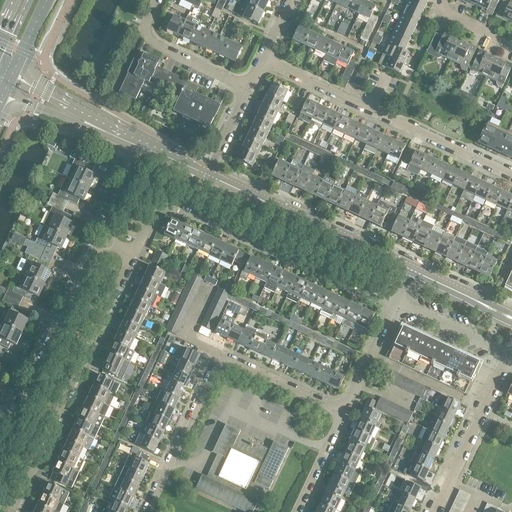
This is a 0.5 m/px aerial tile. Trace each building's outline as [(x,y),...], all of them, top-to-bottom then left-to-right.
[(202,3),(196,0),(193,6),(199,9),(202,3)] [(223,9),(226,3),(220,0),(217,6),(223,9)] [(244,0),(243,4),(249,7),(263,14),(269,3),(263,0),(244,0)] [(351,0),(338,0),(336,5),(347,10),(351,0)] [(358,15),(364,2),(359,0),(351,0),(347,10),(358,15)] [(422,14),(427,4),(417,0),(409,0),(406,7),(422,14)] [(479,0),(477,7),(486,11),(485,13),(492,17),(499,0),(479,0)] [(511,23),(511,1),(511,2),(511,0),(504,0),(495,18),(502,21),(503,19),(511,23)] [(375,8),(364,2),(358,15),(369,20),(360,40),(367,43),(378,19),(371,16),(375,8)] [(220,15),(223,9),(217,6),(214,11),(220,15)] [(258,25),(263,14),(249,7),(243,18),(258,25)] [(417,24),(422,14),(406,7),(401,16),(417,24)] [(218,20),(220,15),(214,11),(212,17),(218,20)] [(413,34),(417,24),(401,16),(397,26),(413,34)] [(169,17),(167,21),(168,23),(171,24),(167,31),(179,37),(185,22),(174,17),(173,18),(171,17),(169,17)] [(185,22),(179,37),(190,42),(197,28),(199,22),(188,17),(185,22)] [(238,27),(241,21),(235,19),(232,25),(238,27)] [(252,27),(241,21),(238,27),(250,33),(252,27)] [(341,24),(337,33),(344,36),(348,26),(341,24)] [(408,43),(413,34),(397,26),(392,36),(408,43)] [(197,28),(190,42),(201,47),(208,33),(197,28)] [(298,28),(292,40),(304,46),(310,33),(298,28)] [(208,33),(201,47),(213,53),(219,38),(208,33)] [(315,51),(321,38),(310,33),(304,46),(310,49),(308,53),(313,55),(315,51)] [(443,38),(435,34),(426,54),(437,60),(441,58),(442,57),(451,61),(459,44),(450,39),(451,37),(444,34),(443,38)] [(404,53),(408,43),(392,36),(388,46),(404,53)] [(219,38),(213,53),(224,58),(231,43),(219,38)] [(332,43),(321,38),(315,51),(325,56),(326,56),(332,43)] [(231,43),(224,58),(235,63),(242,49),(231,43)] [(337,61),(343,49),(332,43),(326,56),(325,56),(323,61),(334,66),(337,61)] [(469,48),(459,44),(451,61),(461,66),(460,67),(461,71),(465,73),(477,49),(470,46),(469,48)] [(408,55),(404,53),(388,46),(383,56),(403,65),(408,55)] [(354,54),(343,49),(337,61),(348,66),(350,62),(354,54)] [(477,74),(487,78),(495,61),(486,56),(487,54),(480,51),(469,75),(473,77),(477,75),(477,74)] [(138,67),(133,65),(119,95),(123,97),(124,95),(136,101),(144,82),(180,98),(173,112),(210,129),(220,106),(194,94),(197,87),(156,68),(159,62),(143,55),(138,67)] [(399,75),(403,65),(383,56),(379,65),(399,75)] [(501,90),(511,66),(511,65),(506,63),(505,65),(495,61),(487,78),(497,83),(496,84),(497,88),(501,90)] [(356,65),(355,64),(350,62),(348,66),(347,67),(354,70),(356,65)] [(324,73),(322,79),(328,81),(330,75),(324,73)] [(358,87),(363,76),(358,74),(353,84),(358,87)] [(364,90),(366,85),(369,79),(363,76),(358,87),(364,90)] [(345,89),(347,84),(341,81),(338,86),(345,89)] [(272,85),(267,96),(283,103),(288,92),(272,85)] [(459,90),(456,97),(474,105),(477,99),(459,90)] [(283,103),(267,96),(262,107),(278,114),(283,103)] [(298,110),(303,100),(298,97),(293,108),(298,110)] [(307,101),(298,119),(309,125),(309,124),(311,120),(318,106),(307,101)] [(499,102),(496,108),(505,112),(506,110),(508,107),(499,102)] [(311,120),(309,124),(313,126),(315,122),(322,125),(329,111),(318,106),(311,120)] [(278,114),(262,107),(257,117),(273,125),(278,114)] [(322,125),(320,129),(331,134),(333,130),(339,116),(329,111),(322,125)] [(339,116),(333,130),(344,135),(350,122),(339,116)] [(273,125),(257,117),(251,128),(268,136),(273,125)] [(350,122),(344,135),(355,141),(361,127),(350,122)] [(488,123),(478,143),(488,148),(498,128),(498,127),(489,123),(488,123)] [(361,127),(355,141),(366,146),(372,132),(361,127)] [(268,136),(251,128),(246,139),(262,147),(268,136)] [(498,128),(488,148),(498,153),(508,132),(498,128)] [(508,132),(498,153),(508,157),(511,148),(511,132),(508,131),(508,132)] [(366,146),(363,150),(374,155),(377,151),(383,137),(372,132),(366,146)] [(383,137),(377,151),(387,156),(394,142),(383,137)] [(262,147),(246,139),(241,150),(257,158),(262,147)] [(322,139),(318,146),(324,149),(328,141),(322,139)] [(387,156),(386,160),(396,165),(405,147),(394,142),(387,156)] [(257,158),(241,150),(236,161),(252,168),(257,158)] [(75,160),(66,178),(90,189),(93,190),(90,188),(96,176),(90,173),(91,171),(93,171),(94,168),(97,163),(88,159),(73,152),(70,158),(75,160)] [(408,152),(403,163),(409,165),(406,171),(417,176),(420,171),(426,157),(415,152),(414,155),(408,152)] [(426,157),(420,171),(431,176),(437,162),(426,157)] [(282,182),(290,166),(279,161),(271,177),(282,182)] [(293,187),(303,166),(292,161),(290,166),(282,182),(293,187)] [(268,175),(272,165),(267,162),(262,172),(268,175)] [(437,162),(431,176),(442,181),(448,167),(437,162)] [(304,192),(311,176),(314,171),(303,166),(293,187),(304,192)] [(448,167),(442,181),(453,186),(459,172),(448,167)] [(459,172),(453,186),(463,191),(470,177),(459,172)] [(315,197),(322,181),(311,176),(304,192),(315,197)] [(326,202),(333,186),(335,181),(325,176),(322,181),(315,197),(326,202)] [(463,191),(460,198),(471,203),(474,196),(481,182),(470,177),(463,191)] [(53,194),(50,200),(66,207),(68,202),(77,206),(78,203),(76,202),(78,199),(84,202),(89,190),(93,191),(93,190),(90,189),(66,178),(58,196),(53,194)] [(481,182),(474,196),(485,201),(492,187),(481,182)] [(394,183),(394,184),(392,189),(391,190),(402,195),(402,194),(404,189),(405,188),(394,183)] [(337,207),(344,191),(333,186),(326,202),(337,207)] [(492,187),(485,201),(496,207),(503,192),(492,187)] [(347,212),(355,197),(344,191),(337,207),(347,212)] [(358,218),(366,202),(368,197),(357,192),(355,197),(347,212),(358,218)] [(511,196),(503,192),(496,207),(507,212),(511,201),(511,196)] [(52,208),(44,226),(67,237),(70,239),(71,238),(68,236),(73,224),(68,222),(71,217),(72,217),(63,213),(66,207),(50,200),(48,206),(52,208)] [(379,201),(377,207),(369,223),(380,228),(383,223),(389,226),(396,209),(379,201)] [(369,223),(377,207),(366,202),(358,218),(369,223)] [(419,203),(416,210),(421,212),(424,206),(419,203)] [(398,217),(391,233),(402,238),(409,222),(398,217)] [(164,235),(176,240),(183,225),(171,220),(164,235)] [(409,222),(402,238),(413,243),(420,227),(423,222),(418,220),(416,225),(409,222)] [(420,227),(413,243),(423,248),(431,232),(434,227),(423,222),(420,227)] [(194,230),(183,225),(176,240),(187,246),(194,230)] [(23,246),(27,248),(43,256),(46,250),(54,254),(53,253),(56,247),(61,250),(67,238),(70,239),(67,237),(44,226),(35,245),(30,242),(25,240),(23,246)] [(205,236),(194,230),(187,246),(198,251),(205,236)] [(431,232),(423,248),(434,253),(442,237),(431,232)] [(442,237),(434,253),(445,258),(455,239),(452,236),(448,234),(444,233),(442,237)] [(14,234),(11,240),(23,246),(25,240),(26,240),(14,234)] [(216,241),(205,236),(198,251),(209,256),(216,241)] [(455,239),(445,258),(456,264),(466,242),(455,237),(455,239)] [(221,261),(228,246),(216,241),(209,256),(221,261)] [(466,242),(456,264),(467,269),(477,247),(466,242)] [(239,251),(228,246),(221,261),(232,267),(234,261),(242,265),(247,256),(239,252),(239,251)] [(477,247),(467,269),(478,274),(485,258),(487,254),(483,250),(482,250),(477,248),(478,247),(477,247)] [(29,257),(21,273),(45,284),(50,273),(45,270),(47,264),(41,261),(43,256),(27,248),(24,254),(29,257)] [(157,251),(154,257),(165,262),(168,257),(157,251)] [(165,262),(154,257),(152,262),(163,268),(165,262)] [(255,277),(262,262),(251,257),(244,272),(243,271),(240,277),(246,280),(249,275),(255,277)] [(485,258),(478,274),(489,279),(496,263),(485,258)] [(273,268),(262,262),(255,277),(266,283),(273,268)] [(150,266),(145,277),(161,285),(166,274),(150,266)] [(284,273),(273,268),(266,283),(264,288),(275,293),(277,288),(284,273)] [(8,290),(5,296),(20,303),(23,298),(29,301),(32,296),(32,295),(38,298),(44,286),(47,288),(48,286),(45,285),(45,284),(21,273),(12,293),(8,290)] [(296,278),(284,273),(277,288),(289,293),(296,278)] [(200,286),(203,280),(192,275),(189,281),(200,286)] [(145,277),(140,288),(158,297),(161,298),(166,287),(161,285),(145,277)] [(296,278),(289,293),(286,299),(298,304),(300,299),(307,283),(296,278)] [(229,279),(223,290),(228,292),(234,281),(229,279)] [(200,286),(189,281),(187,286),(198,291),(200,286)] [(318,289),(307,283),(300,299),(311,304),(318,289)] [(195,297),(198,291),(187,286),(184,292),(195,297)] [(140,288),(134,299),(150,307),(153,308),(158,297),(140,288)] [(228,292),(223,290),(219,288),(217,293),(227,299),(230,293),(228,292)] [(329,294),(318,289),(311,304),(322,309),(329,294)] [(192,302),(195,297),(184,292),(181,297),(192,302)] [(175,293),(172,301),(177,303),(180,295),(175,293)] [(227,299),(217,293),(214,299),(225,304),(227,299)] [(341,299),(329,294),(322,309),(320,315),(331,320),(341,299)] [(5,296),(2,302),(12,307),(4,325),(25,335),(25,334),(22,333),(28,321),(24,319),(26,313),(17,309),(20,303),(5,296)] [(190,308),(192,302),(181,297),(179,303),(190,308)] [(134,299),(129,310),(145,318),(150,307),(134,299)] [(225,304),(214,299),(211,305),(222,310),(225,304)] [(352,304),(341,299),(331,320),(336,322),(338,317),(345,320),(352,304)] [(187,313),(190,308),(179,303),(176,308),(187,313)] [(363,310),(352,304),(345,320),(342,325),(354,330),(356,325),(363,310)] [(222,310),(211,305),(209,310),(219,315),(222,310)] [(234,305),(230,311),(237,315),(241,308),(234,305)] [(185,319),(187,313),(176,308),(174,314),(185,319)] [(129,310),(124,321),(140,328),(145,318),(129,310)] [(219,315),(209,310),(206,316),(217,321),(219,315)] [(375,315),(363,310),(356,325),(368,330),(375,315)] [(185,319),(174,314),(171,319),(182,324),(185,319)] [(227,338),(233,326),(235,320),(224,315),(216,333),(227,338)] [(217,321),(206,316),(203,321),(214,326),(217,321)] [(180,330),(182,324),(171,319),(169,325),(180,330)] [(124,321),(119,332),(135,339),(140,328),(124,321)] [(214,326),(203,321),(201,326),(212,331),(214,326)] [(0,346),(8,350),(10,347),(9,346),(10,344),(10,343),(16,346),(21,334),(25,336),(25,335),(4,325),(0,323),(0,346)] [(177,336),(180,330),(169,325),(166,331),(177,336)] [(278,347),(266,341),(269,336),(247,325),(244,331),(238,344),(272,359),(278,347)] [(238,344),(244,331),(233,326),(227,338),(238,344)] [(479,364),(403,328),(389,359),(468,396),(474,383),(471,382),(479,364)] [(119,332),(114,343),(130,350),(135,339),(119,332)] [(114,343),(109,354),(125,361),(130,364),(135,353),(130,350),(114,343)] [(195,367),(200,356),(182,347),(177,358),(181,360),(195,367)] [(283,365),(289,352),(278,347),(272,359),(283,365)] [(294,370),(300,357),(289,352),(283,365),(294,370)] [(105,366),(103,371),(122,380),(130,364),(125,361),(109,354),(103,365),(105,366)] [(161,354),(157,362),(163,365),(167,357),(161,354)] [(305,375),(311,362),(300,357),(294,370),(305,375)] [(190,378),(195,367),(181,360),(176,371),(190,378)] [(316,380),(322,367),(311,362),(305,375),(316,380)] [(328,385),(334,373),(322,367),(316,380),(328,385)] [(185,389),(190,378),(176,371),(171,382),(185,389)] [(393,385),(398,374),(393,372),(388,383),(393,385)] [(345,378),(334,373),(328,385),(339,391),(345,378)] [(399,388),(404,377),(398,374),(393,385),(399,388)] [(98,375),(93,386),(115,396),(120,385),(98,375)] [(404,390),(409,379),(404,377),(399,388),(404,390)] [(409,393),(414,382),(409,379),(404,390),(409,393)] [(180,400),(185,389),(171,382),(166,393),(180,400)] [(415,395),(420,385),(414,382),(409,393),(415,395)] [(420,398),(425,387),(420,385),(415,395),(420,398)] [(115,396),(93,386),(88,397),(110,407),(115,396)] [(161,391),(156,402),(161,404),(175,410),(180,400),(166,393),(161,391)] [(440,395),(435,407),(442,410),(455,415),(460,404),(447,398),(440,395)] [(110,407),(88,397),(83,408),(105,418),(110,407)] [(381,411),(386,400),(381,398),(375,409),(381,411)] [(366,409),(361,419),(376,426),(379,428),(382,423),(378,422),(381,415),(372,411),(376,402),(369,399),(365,408),(366,409)] [(386,414),(391,403),(386,400),(381,411),(386,414)] [(156,402),(151,413),(156,415),(170,421),(175,410),(161,404),(156,402)] [(392,416),(397,406),(391,403),(386,414),(392,416)] [(397,419),(402,408),(397,406),(392,416),(397,419)] [(105,418),(83,408),(78,419),(100,429),(105,418)] [(403,421),(408,411),(402,408),(397,419),(403,421)] [(442,410),(437,421),(450,427),(455,415),(442,410)] [(408,424),(413,413),(408,411),(403,421),(408,424)] [(151,413),(146,423),(150,426),(165,432),(170,421),(156,415),(151,413)] [(100,429),(78,419),(73,430),(94,440),(100,429)] [(376,426),(361,419),(355,430),(371,438),(376,426)] [(432,432),(445,438),(450,427),(437,421),(432,432)] [(269,491),(289,449),(274,442),(269,452),(238,437),(241,432),(226,425),(212,453),(218,456),(207,478),(202,476),(195,491),(239,511),(253,511),(264,489),(269,491)] [(150,426),(145,436),(160,443),(165,432),(150,426)] [(426,429),(421,441),(427,444),(427,443),(439,449),(445,438),(432,432),(426,429)] [(94,440),(73,430),(68,441),(84,448),(89,451),(94,440)] [(371,438),(355,430),(350,442),(365,449),(371,452),(376,440),(371,438)] [(140,434),(135,445),(140,447),(154,454),(160,443),(145,436),(140,434)] [(84,448),(68,441),(63,452),(79,459),(84,448)] [(365,449),(350,442),(345,453),(360,460),(365,449)] [(427,444),(422,455),(434,460),(439,449),(427,443),(427,444)] [(385,445),(382,450),(388,453),(391,447),(385,445)] [(79,459),(63,452),(58,463),(79,473),(84,462),(79,459)] [(416,452),(411,463),(416,466),(429,472),(434,460),(422,455),(416,452)] [(130,456),(125,467),(144,476),(149,465),(147,463),(149,458),(139,453),(136,458),(135,458),(130,456)] [(360,460),(345,453),(340,464),(355,471),(360,460)] [(79,473),(58,463),(53,473),(54,474),(51,480),(72,489),(79,473)] [(355,471),(340,464),(334,476),(355,485),(361,473),(355,471)] [(416,466),(411,477),(424,483),(429,472),(416,466)] [(125,467),(120,478),(139,487),(144,476),(125,467)] [(355,485),(334,476),(326,493),(342,500),(345,494),(350,496),(355,485)] [(120,478),(115,489),(120,491),(134,498),(139,487),(120,478)] [(69,493),(48,483),(43,494),(64,504),(69,493)] [(408,483),(403,494),(415,500),(421,488),(408,483)] [(115,489),(109,500),(115,502),(129,509),(134,498),(120,491),(115,489)] [(87,496),(85,501),(89,503),(92,504),(94,500),(91,498),(94,492),(90,490),(87,496)] [(471,496),(460,491),(457,496),(468,501),(471,496)] [(342,500),(326,493),(321,504),(336,511),(342,500)] [(60,511),(64,504),(43,494),(37,505),(52,511),(60,511)] [(395,498),(393,503),(410,511),(415,500),(403,494),(400,500),(395,498)] [(466,507),(468,501),(457,496),(455,502),(466,507)] [(372,507),(375,501),(370,499),(367,505),(372,507)] [(115,502),(110,511),(127,511),(129,509),(115,502)] [(462,511),(463,511),(466,507),(455,502),(452,507),(462,511)] [(393,503),(388,511),(409,511),(410,511),(393,503)]
